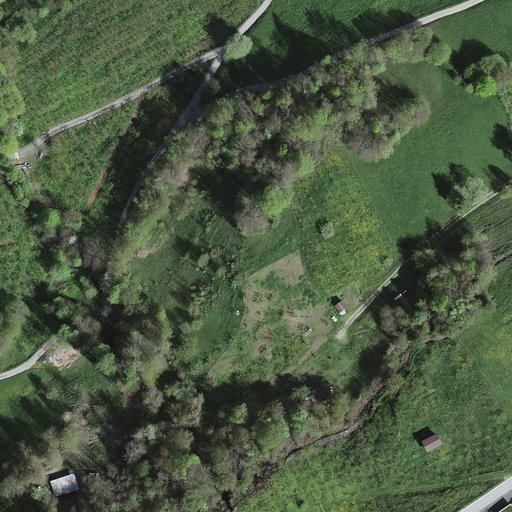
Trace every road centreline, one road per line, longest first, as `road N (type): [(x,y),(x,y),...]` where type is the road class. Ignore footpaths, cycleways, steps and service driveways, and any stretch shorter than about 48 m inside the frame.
road 1 (unclassified): [(486,0),(302,74),(197,138),(188,129),(226,47),(268,0)]
road 2 (track): [(190,137),(148,188),(106,270),(98,317),(0,380)]
road 3 (track): [(343,334),(418,257),(511,187)]
road 4 (track): [(308,510),(490,474),(511,481)]
